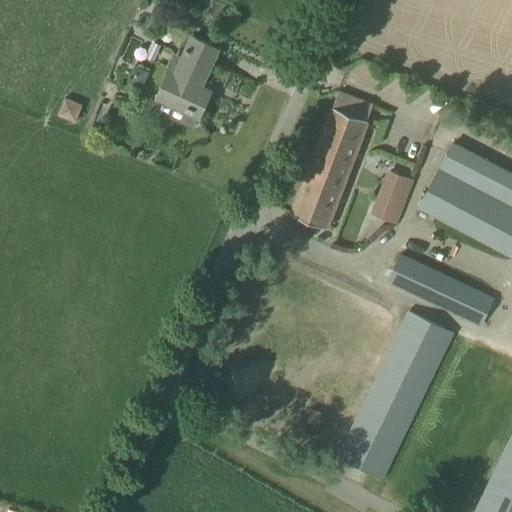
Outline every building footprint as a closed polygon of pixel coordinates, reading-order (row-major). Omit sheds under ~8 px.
[(204,80),(219,48),(192,36),(175,75),(169,72),(157,99),(158,99),(153,110),(194,128),(198,118),(200,118),(212,92),(197,85),(201,78),(204,80)] [(139,67),(132,81),(144,86),(150,72),(139,67)] [(367,121),(373,106),(339,92),(291,214),(329,227),(370,122),(367,121)] [(65,98),(58,115),(76,122),(83,105),(65,98)] [(511,171),(454,141),(419,209),(511,258),(511,256),(511,171)] [(397,224),(414,179),(388,169),(371,214),(397,224)] [(481,326),(495,297),(401,253),(388,282),(481,326)] [(382,478),(391,460),(453,332),(409,311),(339,457),(382,478)] [(503,401),(511,379),(511,358),(470,341),(414,470),(444,483),(483,393),(503,401)] [(511,511),(511,434),(474,511),(511,511)]
